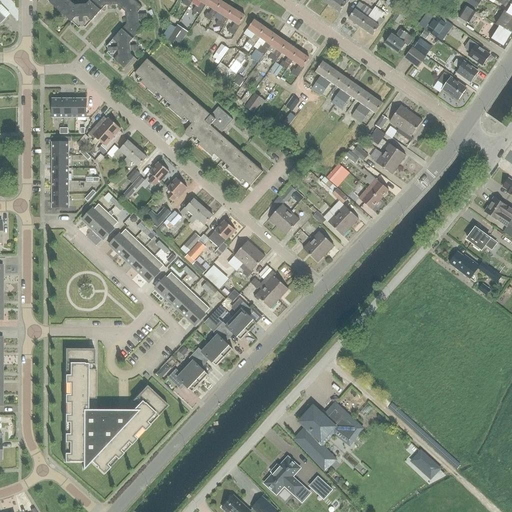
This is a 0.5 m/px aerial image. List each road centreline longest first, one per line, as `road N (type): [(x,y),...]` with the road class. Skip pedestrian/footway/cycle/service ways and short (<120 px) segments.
road 1 (residential): [(187,511),(428,245),(500,150)]
road 2 (residential): [(321,288),(79,72),(26,69)]
road 3 (tertiary): [(114,511),(321,288)]
road 4 (residential): [(464,127),(279,0)]
road 5 (tertiary): [(321,288),(464,127)]
road 6 (unclassified): [(152,306),(176,329),(123,374),(108,360),(128,332)]
road 7 (residential): [(43,470),(26,428),(30,332)]
road 8 (unclassified): [(44,224),(65,224),(152,306)]
road 9 (residential): [(21,206),(26,69)]
road 10 (residential): [(30,332),(21,206)]
